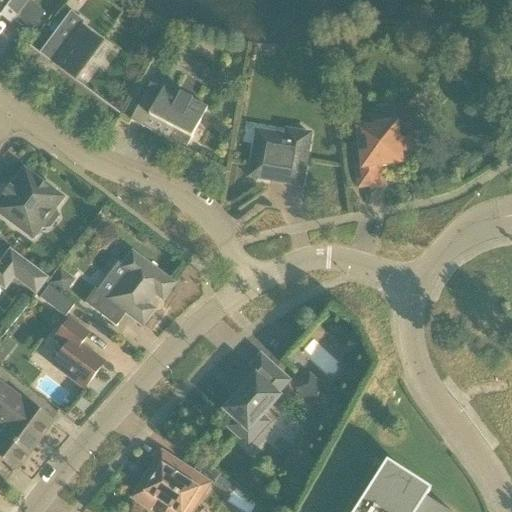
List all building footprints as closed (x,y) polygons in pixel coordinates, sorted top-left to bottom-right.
[(0,0),(0,16),(1,16),(12,24),(30,0),(0,0)] [(52,65),(76,83),(105,45),(81,27),(85,23),(71,13),(52,38),(64,48),(52,65)] [(173,130),(167,141),(197,157),(198,156),(186,150),(207,109),(165,86),(157,101),(145,95),(131,122),(144,129),(150,118),(173,130)] [(402,165),(400,152),(422,149),(420,135),(421,135),(420,128),(419,128),(417,114),(371,120),(372,128),(357,130),(360,153),(354,154),(359,189),(383,185),(380,168),(402,165)] [(249,178),(302,187),(311,136),(286,131),(285,137),(257,132),(249,178)] [(56,210),(64,199),(56,193),(57,191),(46,182),(44,184),(24,170),(10,188),(9,188),(3,196),(4,197),(0,202),(0,216),(33,241),(41,230),(39,223),(49,210),(56,210)] [(85,304),(117,328),(127,314),(143,326),(154,311),(147,306),(156,295),(163,300),(174,285),(160,275),(161,274),(147,264),(146,265),(133,255),(122,270),(129,275),(109,300),(96,290),(85,304)] [(0,286),(5,290),(15,276),(0,265),(0,286)] [(48,282),(27,266),(17,280),(38,295),(48,282)] [(49,286),(63,297),(75,281),(60,270),(49,286)] [(40,300),(65,319),(74,307),(49,288),(40,300)] [(70,320),(54,341),(66,349),(53,366),(85,390),(104,365),(81,347),(90,335),(70,320)] [(10,355),(1,348),(0,348),(0,362),(3,364),(10,355)] [(261,357),(236,384),(243,391),(224,412),(234,421),(227,428),(241,441),(280,398),(277,396),(289,382),(261,357)] [(316,407),(321,400),(328,393),(310,377),(298,390),(316,407)] [(0,440),(0,457),(17,470),(52,423),(27,405),(26,406),(0,386),(0,422),(9,429),(0,440)] [(183,511),(196,492),(203,496),(210,485),(162,454),(149,474),(156,478),(147,493),(140,488),(133,500),(151,511),(158,501),(174,511),(183,511)] [(384,468),(381,473),(375,469),(347,511),(441,511),(431,506),(435,500),(384,468)] [(226,496),(233,486),(220,478),(216,484),(214,488),(226,496)]
